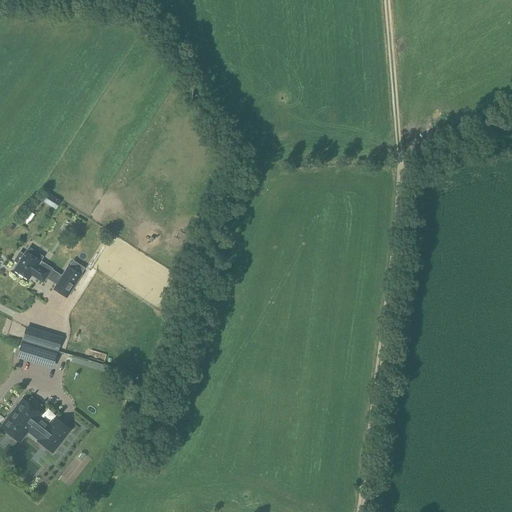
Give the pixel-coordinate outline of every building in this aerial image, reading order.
[(40,261),(43,257),(29,247),(24,255),(20,252),(15,260),(19,263),(14,270),(29,279),(32,273),(36,276),(35,276),(43,282),(49,272),(43,268),(46,265),(40,261)] [(67,297),(81,275),(68,267),(57,283),(54,289),(67,297)] [(61,339),(27,328),(23,341),(57,351),(61,339)] [(53,366),(57,351),(23,341),(18,356),(53,366)] [(71,430),(56,418),(50,426),(39,417),(42,414),(23,399),(1,427),(20,442),(28,432),(38,440),(38,441),(53,453),(71,430)]
